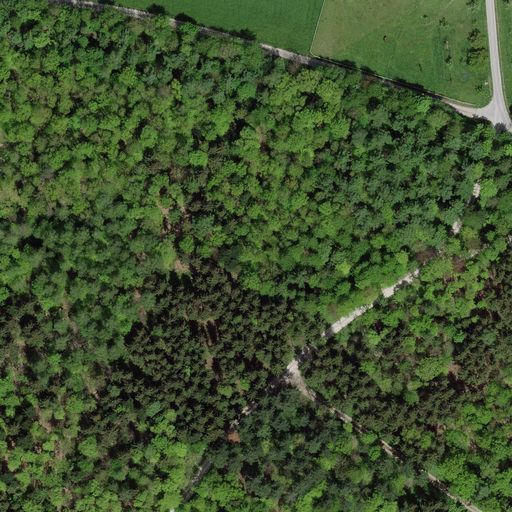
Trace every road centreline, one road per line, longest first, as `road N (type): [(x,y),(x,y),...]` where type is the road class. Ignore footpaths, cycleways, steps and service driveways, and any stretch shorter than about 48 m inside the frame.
road 1 (track): [(36,0),(151,16),(501,114)]
road 2 (track): [(172,511),(243,410),(308,345),(428,266),(511,238)]
road 3 (track): [(479,511),(282,373)]
road 4 (track): [(428,266),(477,186),(501,114)]
road 5 (unclassified): [(488,0),(497,92),(511,132)]
